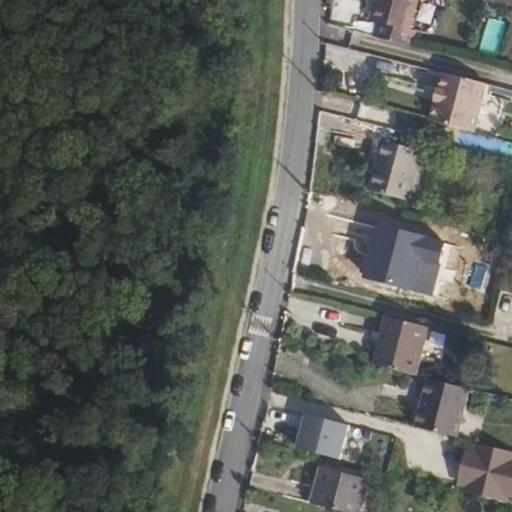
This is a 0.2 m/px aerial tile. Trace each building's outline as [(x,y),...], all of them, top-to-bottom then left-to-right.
[(335,13),(332,27),(370,36),(374,21),(370,20),(374,0),(330,0),(328,11),(335,13)] [(463,77),(450,125),(495,137),(507,89),(463,77)] [(377,139),(364,190),(404,200),(416,149),(377,139)] [(376,224),(362,281),(415,295),(429,237),(376,224)] [(383,314),(370,363),(415,374),(428,325),(383,314)] [(421,397),(413,426),(455,437),(467,388),(429,378),(424,397),(421,397)] [(304,413),(295,446),(340,458),(349,425),(304,413)] [(462,438),(449,486),(493,498),(505,449),(462,438)] [(314,464),(304,500),(351,511),(352,511),(361,477),(314,464)]
